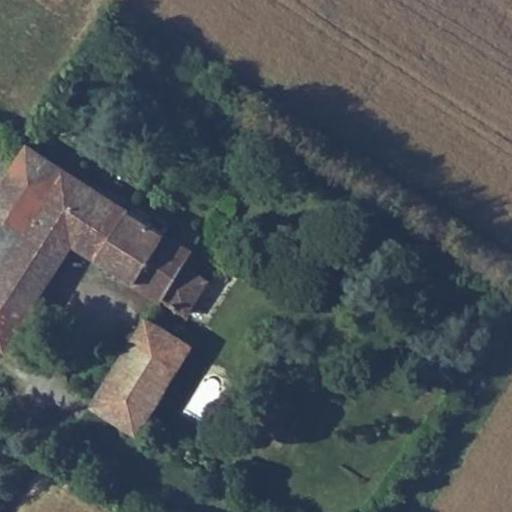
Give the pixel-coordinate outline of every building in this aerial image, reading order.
[(0,258),(53,291),(66,269),(24,244),(65,177),(24,151),(0,136),(0,258)] [(24,244),(66,269),(76,254),(105,272),(137,221),(65,177),(24,244)] [(137,221),(105,272),(193,326),(212,295),(186,279),(205,250),(185,238),(180,247),(137,221)] [(53,291),(0,258),(0,355),(9,361),(53,291)] [(147,310),(93,399),(140,428),(195,339),(147,310)]
